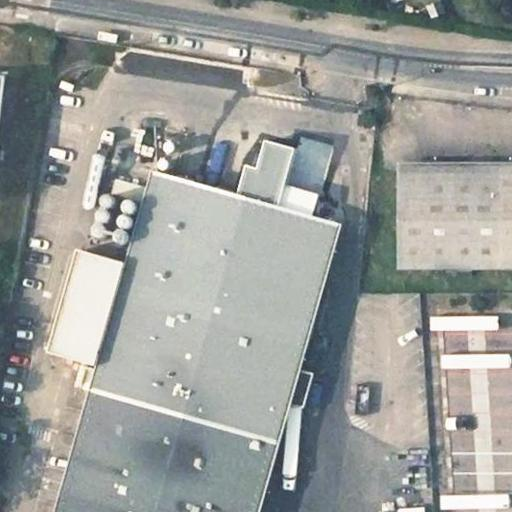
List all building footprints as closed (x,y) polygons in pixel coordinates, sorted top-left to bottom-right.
[(103,41),(123,44),(124,36),(105,33),(103,41)] [(426,172),(401,172),(400,267),(511,267),(511,163),(500,172),(487,162),(472,173),(463,162),(446,176),(438,162),(426,172)] [(261,511),(291,412),(302,375),(344,232),(159,178),(154,195),(134,189),(130,204),(150,210),(132,271),(103,370),(61,511),(261,511)] [(133,210),(130,213),(130,216),(130,218),(131,219),(134,221),(138,221),(140,218),(141,215),(140,212),(138,211),(133,210)] [(132,225),(129,225),(128,225),(127,226),(125,229),(126,232),(127,235),(129,236),(133,235),(136,233),(137,231),(136,229),(135,226),(133,225),(132,225)] [(121,244),(122,246),(122,247),(124,249),(127,250),(130,249),(131,247),(132,245),(132,241),(131,240),(128,239),(125,239),(122,242),(121,244)] [(103,370),(132,271),(85,257),(56,356),(103,370)] [(302,375),(291,412),(307,413),(315,379),(302,375)]
